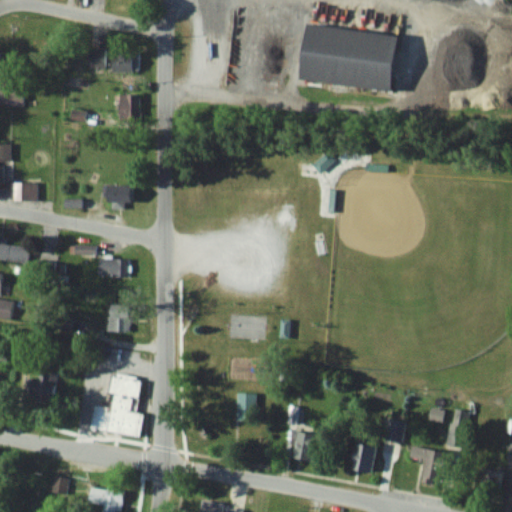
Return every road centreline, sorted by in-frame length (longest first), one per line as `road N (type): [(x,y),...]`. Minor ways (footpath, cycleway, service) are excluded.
road 1 (residential): [(153,511),(161,465),(169,0)]
road 2 (residential): [(437,511),(0,437)]
road 3 (residential): [(163,241),(0,206)]
road 4 (residential): [(7,0),(167,31)]
